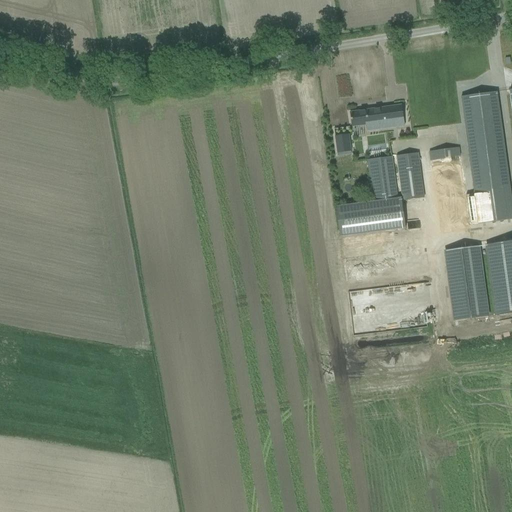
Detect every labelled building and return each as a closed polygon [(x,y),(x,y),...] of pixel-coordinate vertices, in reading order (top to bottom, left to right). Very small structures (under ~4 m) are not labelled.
[(491,93),(461,97),(465,121),(475,194),(466,196),(470,226),(511,219),(511,196),(498,92),(491,93)] [(366,125),(367,131),(404,126),(401,106),(350,113),(352,127),(366,125)] [(344,153),(351,152),(350,138),(342,139),(344,153)] [(458,148),(429,152),(440,233),(469,228),(458,148)] [(396,157),(402,198),(398,199),(392,158),(367,161),(373,202),(336,208),(340,237),(406,228),(402,202),(424,199),(417,154),(396,157)] [(511,241),(486,245),(496,316),(511,313),(511,241)] [(488,317),(478,246),(445,251),(455,322),(488,317)]
